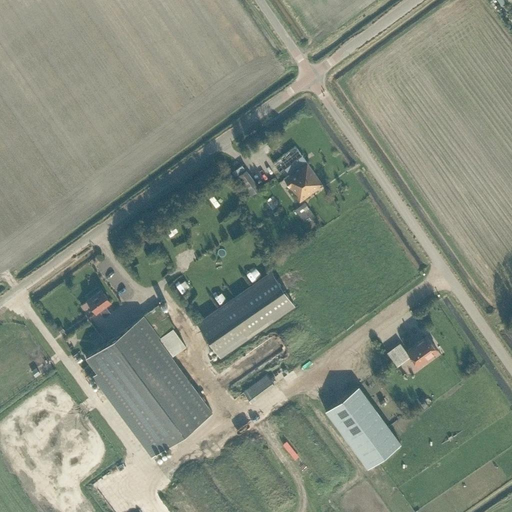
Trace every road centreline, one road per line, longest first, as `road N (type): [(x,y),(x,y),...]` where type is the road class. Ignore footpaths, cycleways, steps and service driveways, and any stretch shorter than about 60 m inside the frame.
road 1 (unclassified): [(0,303),(310,75)]
road 2 (unclassified): [(511,369),(310,75)]
road 3 (unclassified): [(310,75),(412,0)]
